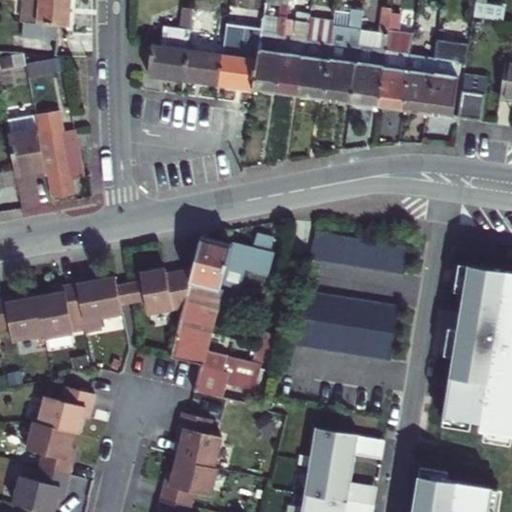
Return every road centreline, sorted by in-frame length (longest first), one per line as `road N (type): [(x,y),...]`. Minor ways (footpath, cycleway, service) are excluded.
road 1 (residential): [(452,192),(397,511)]
road 2 (residential): [(123,222),(116,0)]
road 3 (residential): [(457,165),(372,167),(285,192)]
road 4 (residential): [(285,192),(360,183),(452,192)]
road 5 (residential): [(123,222),(285,192)]
road 6 (residential): [(0,246),(123,222)]
road 7 (residential): [(108,511),(139,392)]
